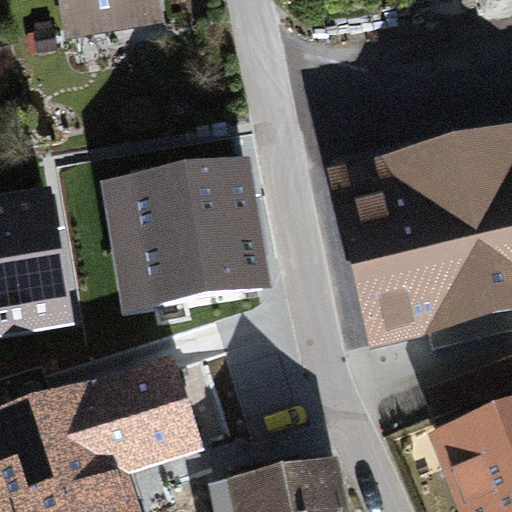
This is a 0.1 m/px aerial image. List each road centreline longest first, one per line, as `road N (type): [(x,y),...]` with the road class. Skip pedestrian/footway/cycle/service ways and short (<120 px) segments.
road 1 (residential): [(249,0),(298,224),(384,511)]
road 2 (unknown): [(267,81),(374,56),(435,63),(511,103)]
